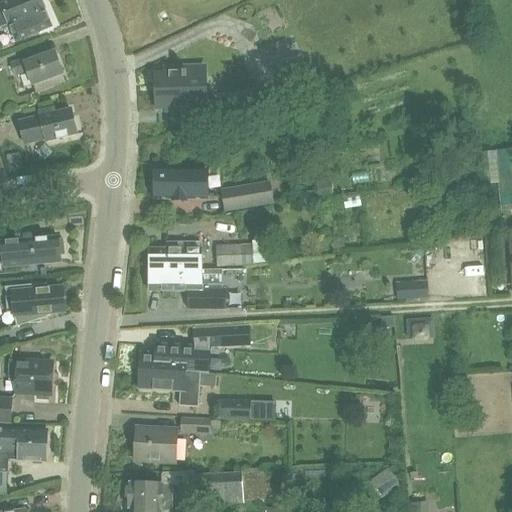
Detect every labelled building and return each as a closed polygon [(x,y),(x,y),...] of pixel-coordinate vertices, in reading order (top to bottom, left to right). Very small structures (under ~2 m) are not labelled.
[(41,0),(10,0),(0,4),(0,27),(23,19),(29,36),(52,27),(41,0)] [(187,46),(188,59),(201,58),(200,45),(187,46)] [(38,53),(10,63),(15,76),(28,71),(33,84),(34,84),(37,90),(63,81),(53,52),(39,57),(38,53)] [(315,85),(304,63),(284,72),(294,94),(315,85)] [(204,65),(165,67),(165,70),(156,71),(157,92),(186,90),(187,102),(215,101),(215,100),(205,100),(204,65)] [(215,111),(215,101),(187,102),(186,90),(157,92),(158,108),(167,108),(167,110),(183,109),(184,121),(215,111)] [(225,102),(226,115),(237,112),(237,102),(225,102)] [(39,116),(19,121),(24,145),(45,140),(46,142),(75,135),(69,109),(54,113),(53,108),(38,112),(39,116)] [(511,210),(511,149),(496,151),(499,183),(501,211),(511,210)] [(499,183),(496,151),(482,152),(484,184),(499,183)] [(194,199),(207,199),(207,171),(156,171),(155,200),(194,200),(194,199)] [(221,189),(224,213),(273,204),(269,181),(221,189)] [(4,242),(1,242),(4,268),(60,262),(59,255),(64,254),(62,239),(57,239),(57,237),(40,238),(39,233),(23,235),(23,240),(19,240),(18,235),(4,237),(4,242)] [(149,248),(149,269),(201,269),(201,256),(201,242),(166,242),(166,248),(149,248)] [(217,246),(218,267),(223,266),(268,261),(267,242),(258,242),(259,245),(217,246)] [(201,269),(149,269),(149,291),(187,291),(187,310),(225,310),(225,290),(201,290),(201,269)] [(428,298),(427,281),(397,283),(398,300),(428,298)] [(43,284),(5,288),(8,297),(5,297),(7,312),(12,312),(17,326),(27,323),(40,322),(40,319),(48,316),(48,314),(64,313),(62,287),(44,289),(43,284)] [(410,339),(427,338),(426,316),(409,317),(410,339)] [(192,329),(192,346),(193,348),(199,347),(238,345),(238,326),(192,329)] [(140,352),(139,375),(152,376),(153,370),(197,374),(199,347),(193,348),(192,346),(157,344),(156,346),(155,346),(155,353),(140,352)] [(10,378),(18,378),(17,392),(51,394),(52,363),(11,361),(10,378)] [(138,390),(179,392),(178,406),(198,406),(199,385),(215,387),(216,376),(197,374),(153,370),(152,376),(139,375),(138,390)] [(0,423),(11,423),(12,398),(0,397),(0,423)] [(250,419),(250,400),(217,399),(216,419),(250,420),(250,419)] [(180,434),(209,435),(209,419),(181,418),(180,434)] [(135,461),(175,463),(176,429),(136,428),(135,461)] [(0,494),(5,495),(6,473),(7,473),(8,460),(20,460),(20,461),(45,462),(46,431),(0,429),(0,494)] [(390,437),(390,450),(400,450),(400,437),(390,437)] [(129,483),(128,509),(130,509),(130,511),(171,511),(172,485),(194,486),(194,505),(244,503),(244,500),(270,499),(268,468),(241,469),(241,472),(194,474),(194,472),(162,472),(162,484),(129,483)] [(399,486),(388,470),(370,482),(381,498),(399,486)] [(282,473),(283,496),(295,496),(294,474),(282,473)] [(431,511),(430,480),(407,482),(408,511),(431,511)]
